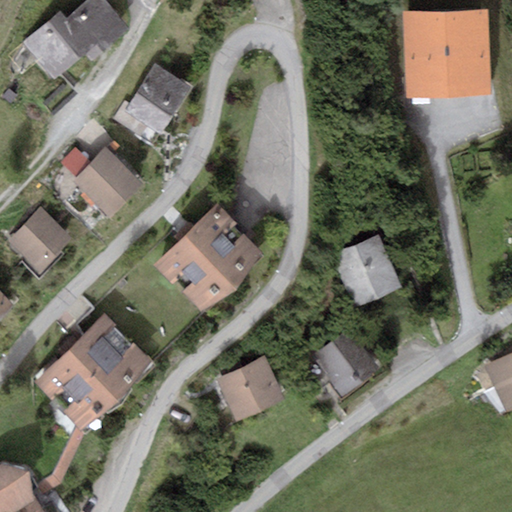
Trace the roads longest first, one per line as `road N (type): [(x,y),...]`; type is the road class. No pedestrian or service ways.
road 1 (residential): [(105,511),(155,401),(276,288),(295,240),(298,93),(288,59),(263,38),(233,53),(183,187),(0,379)]
road 2 (residential): [(511,314),(373,408),(246,511)]
